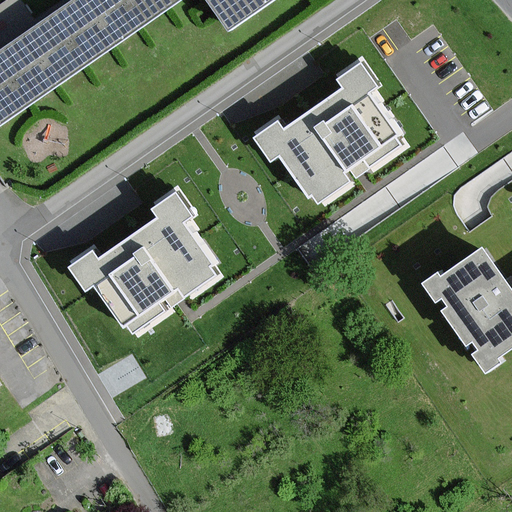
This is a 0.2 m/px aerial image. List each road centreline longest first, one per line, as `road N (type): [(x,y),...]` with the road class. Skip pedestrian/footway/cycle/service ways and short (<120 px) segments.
road 1 (residential): [(352,0),(0,243)]
road 2 (residential): [(156,511),(0,250)]
